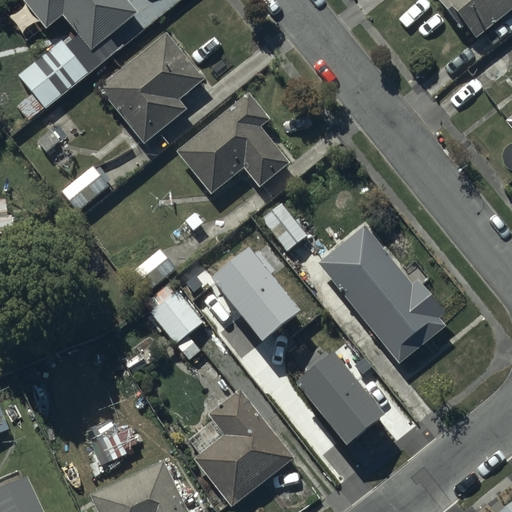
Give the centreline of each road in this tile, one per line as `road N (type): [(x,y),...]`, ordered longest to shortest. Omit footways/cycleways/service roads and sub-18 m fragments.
road 1 (residential): [(511,268),(293,0)]
road 2 (residential): [(401,511),(511,424)]
